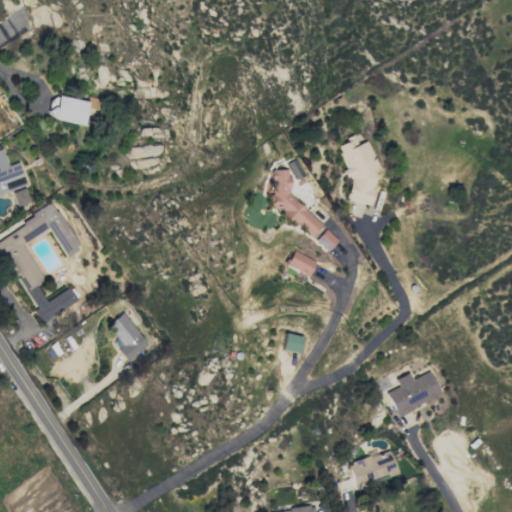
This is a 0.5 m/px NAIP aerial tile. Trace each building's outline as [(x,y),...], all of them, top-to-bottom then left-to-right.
[(89,102),(50,95),(46,117),(83,124),(86,110),(88,110),(89,102)] [(344,197),(349,183),(349,182),(350,179),(350,178),(349,179),(347,175),(344,177),(341,170),(345,168),(337,153),(339,152),(336,145),(347,140),(345,137),(351,134),(356,144),(364,140),(377,167),(370,170),(374,177),(370,188),(373,188),(367,205),(344,197)] [(0,193),(25,185),(17,162),(7,165),(1,148),(0,148),(0,193)] [(286,162),(294,158),(303,175),(296,179),(286,162)] [(270,179),(269,170),(270,170),(270,169),(286,169),(286,176),(289,176),(289,188),(287,188),(287,193),(294,200),(303,208),(320,224),(309,236),(294,222),(291,225),(279,213),(282,210),(278,206),(268,207),(267,194),(271,194),(271,179),(270,179)] [(11,191),(15,206),(28,202),(24,188),(11,191)] [(21,243),(48,228),(64,256),(78,248),(53,205),(0,235),(0,250),(33,309),(32,310),(39,322),(76,301),(68,287),(44,301),(34,284),(41,280),(21,243)] [(313,239),(324,228),(336,240),(325,251),(313,239)] [(286,263),(287,262),(285,261),(287,258),(289,259),(294,250),(315,261),(309,272),(310,272),(309,274),(308,273),(307,275),(286,263)] [(115,349),(125,361),(147,344),(121,312),(104,326),(120,345),(115,349)] [(285,332),(302,336),(298,353),(281,350),(285,332)] [(397,416),(385,392),(398,386),(394,379),(408,372),(411,379),(428,371),(439,393),(433,396),(433,399),(428,401),(425,400),(411,407),(412,409),(397,416)] [(388,450),(395,470),(396,470),(397,473),(387,477),(386,476),(371,482),(371,484),(355,490),(353,486),(354,485),(347,465),(350,464),(350,462),(367,456),(366,453),(375,450),(377,454),(388,450)]
